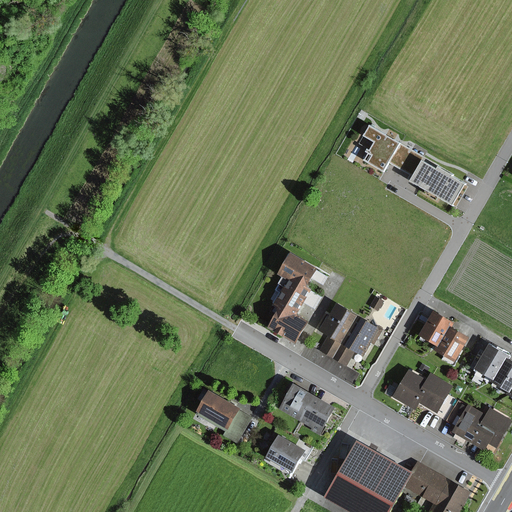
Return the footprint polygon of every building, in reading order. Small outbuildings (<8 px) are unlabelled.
[(455,209),(471,182),(369,124),(363,135),(374,141),(363,160),(384,172),(390,161),(414,174),(409,183),(455,209)] [(290,253),(278,274),(283,277),(306,289),(307,287),(317,269),(290,253)] [(306,289),(283,277),(275,290),(280,293),(275,302),(298,315),(312,290),(307,287),(306,289)] [(378,312),(384,301),(376,297),(370,307),(378,312)] [(298,315),(275,302),(271,308),(277,311),(267,329),(296,345),(309,322),(298,315)] [(320,351),(333,359),(358,316),(336,303),(320,331),(328,336),(320,351)] [(434,312),(419,336),(437,347),(440,348),(452,327),(454,324),(434,312)] [(358,316),(333,359),(347,367),(355,352),(364,357),(371,344),(374,345),(383,330),(358,316)] [(440,348),(437,347),(434,351),(455,363),(470,337),(452,327),(440,348)] [(489,344),(474,370),(495,382),(509,359),(510,356),(489,344)] [(495,382),(494,384),(508,392),(510,393),(511,390),(511,361),(509,359),(495,382)] [(409,370),(393,397),(416,410),(419,405),(426,393),(421,390),(433,370),(423,364),(417,375),(409,370)] [(426,393),(419,405),(437,415),(449,395),(454,387),(433,374),(435,371),(433,370),(421,390),(426,393)] [(293,384),(279,409),(302,422),(316,397),(293,384)] [(240,409),(209,391),(197,412),(198,413),(197,415),(226,432),(223,436),(238,444),(253,418),(239,411),(240,409)] [(437,415),(446,420),(458,400),(449,395),(437,415)] [(316,397),(302,422),(322,433),(336,408),(316,397)] [(446,420),(456,426),(468,406),(458,400),(446,420)] [(486,415),(468,405),(468,406),(456,426),(452,433),(484,451),(488,444),(495,433),(480,425),(486,415)] [(486,415),(480,425),(495,433),(488,444),(497,449),(511,422),(511,420),(490,408),(486,415)] [(293,473),(305,451),(279,435),(266,458),(293,473)] [(389,511),(404,488),(412,473),(357,442),(325,499),(348,511),(389,511)] [(412,473),(404,488),(433,504),(428,511),(459,511),(471,493),(418,463),(412,473)]
